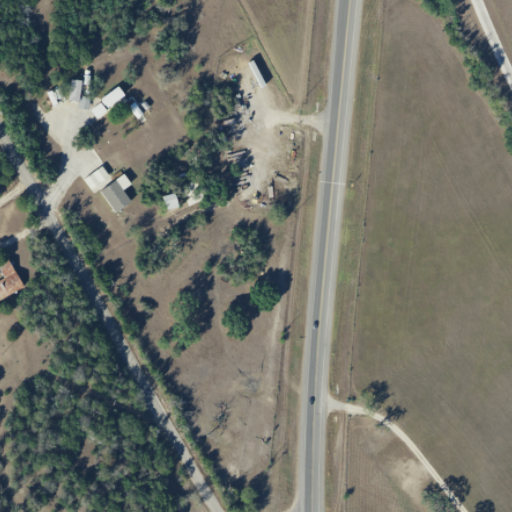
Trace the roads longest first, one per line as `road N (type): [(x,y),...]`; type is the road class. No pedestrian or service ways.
road 1 (primary): [(317,511),(318,402),(353,0)]
road 2 (residential): [(230,511),(0,116)]
